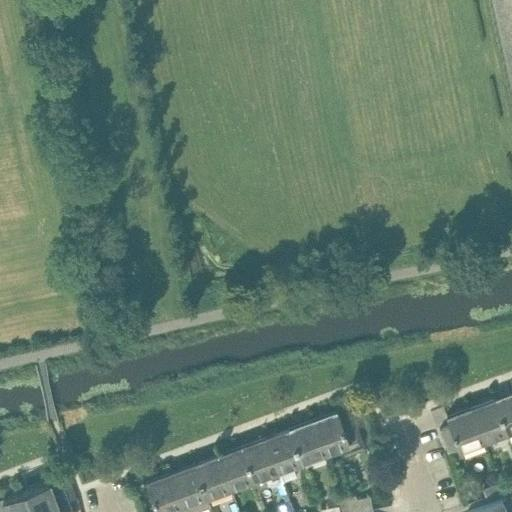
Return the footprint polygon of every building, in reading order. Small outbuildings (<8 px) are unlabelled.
[(508,431),(511,429),(511,392),(496,399),(508,431)] [(484,440),(508,431),(496,399),(472,408),(484,440)] [(340,419),(336,408),(335,408),(336,411),(314,420),(326,452),(341,446),(345,456),(364,449),(351,414),(340,419)] [(484,440),(472,408),(448,416),(447,413),(446,414),(450,424),(439,428),(448,451),(459,447),(460,449),(484,440)] [(302,461),(326,452),(314,420),(290,429),(302,461)] [(284,480),(296,476),(291,465),(302,461),(290,429),(266,438),(281,479),(283,478),(284,480)] [(263,500),(273,496),(268,484),(281,479),(266,438),(242,446),(255,479),(259,489),(263,500)] [(232,487),(255,479),(242,446),(220,455),(232,487)] [(208,496),(232,487),(220,455),(196,463),(208,496)] [(186,511),(192,511),(210,505),(207,496),(208,496),(196,463),(172,472),(186,511)] [(186,511),(172,472),(148,482),(147,478),(146,479),(158,511),(164,511),(183,505),(185,511),(186,511)] [(60,478),(25,491),(32,511),(73,511),(59,474),(58,475),(60,478)] [(502,490),(511,486),(511,477),(499,482),(502,490)] [(486,496),(502,490),(499,482),(483,488),(486,496)] [(356,498),(353,489),(341,494),(344,499),(346,506),(347,511),(359,511),(372,509),(369,495),(356,498)] [(0,511),(32,511),(25,491),(0,500),(0,511)] [(470,511),(506,511),(502,498),(470,510),(470,511)] [(280,511),(293,511),(289,499),(277,503),(280,511)] [(347,511),(346,506),(344,499),(337,500),(339,511),(347,511)]
